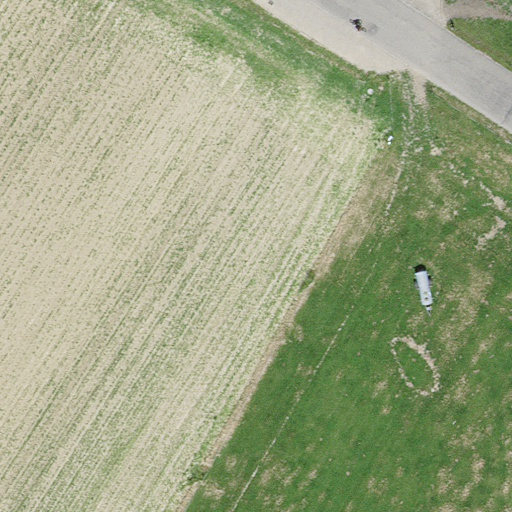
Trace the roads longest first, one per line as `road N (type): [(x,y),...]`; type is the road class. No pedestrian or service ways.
road 1 (track): [(409,42),(289,0)]
road 2 (track): [(511,108),(409,42)]
